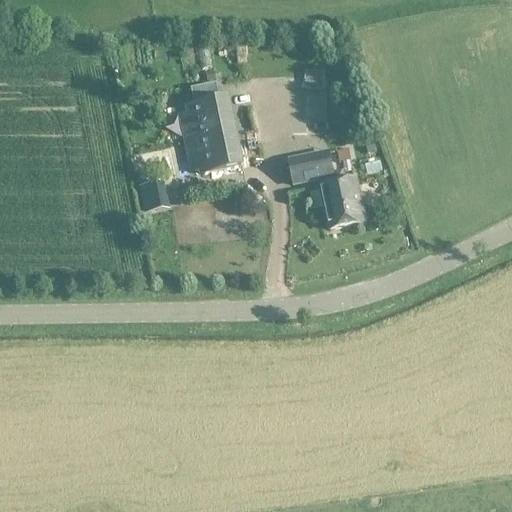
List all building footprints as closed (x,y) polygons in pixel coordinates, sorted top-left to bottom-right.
[(237,69),(224,69),(224,93),(236,93),(237,69)] [(313,123),(312,86),(296,86),(296,77),(284,78),(285,124),(313,123)] [(191,115),(182,117),(188,145),(234,135),(227,101),(220,103),(216,85),(191,91),(195,108),(189,109),(191,115)] [(241,169),(234,135),(188,145),(194,173),(202,171),(204,177),(241,169)] [(325,141),(283,144),(284,156),(326,153),(325,141)] [(355,183),(335,187),(328,156),(289,164),(294,188),(320,183),(330,234),(364,226),(355,183)] [(141,190),(146,216),(170,211),(164,185),(141,190)]
